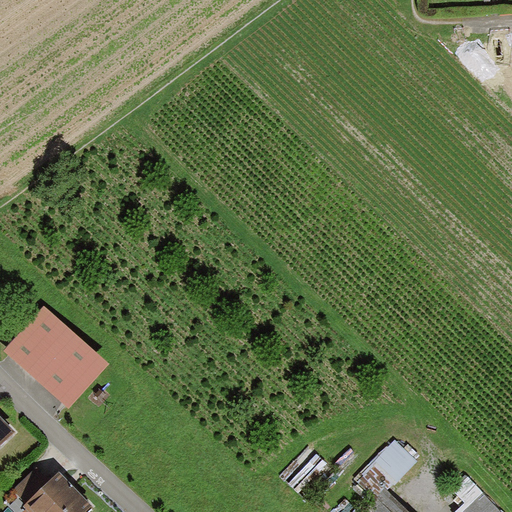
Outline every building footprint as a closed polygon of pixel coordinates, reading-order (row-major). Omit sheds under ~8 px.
[(111,369),(44,309),(3,354),(69,414),(111,369)] [(0,449),(15,436),(0,420),(0,449)] [(398,488),(422,464),(398,440),(374,463),(398,488)] [(27,507),(50,486),(36,470),(12,491),(27,507)] [(90,511),(92,511),(60,477),(50,486),(27,507),(23,510),(25,511),(90,511)] [(495,511),(463,480),(451,492),(464,506),(458,511),(495,511)] [(409,511),(384,486),(358,511),(409,511)]
